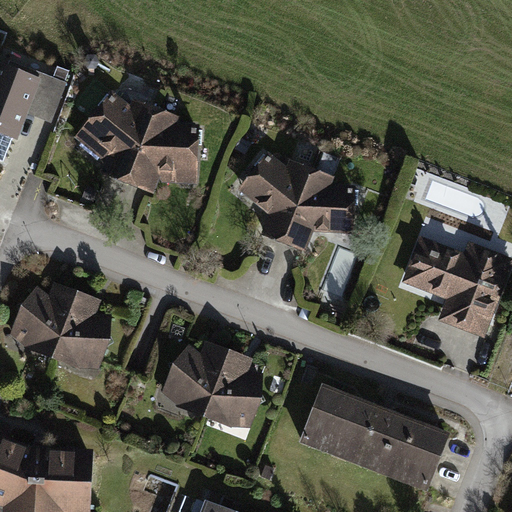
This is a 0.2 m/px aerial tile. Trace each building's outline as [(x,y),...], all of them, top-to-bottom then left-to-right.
[(0,66),(0,135),(11,140),(34,79),(0,66)] [(127,183),(150,104),(128,97),(123,107),(98,96),(73,136),(105,154),(96,173),(127,183)] [(150,104),(127,183),(151,191),(155,178),(193,182),(197,124),(171,121),(171,111),(150,104)] [(258,235),(281,241),(307,164),(284,156),(281,165),(254,154),(229,187),(267,214),(258,235)] [(329,171),(307,164),(281,241),(305,247),(310,229),(351,227),(353,184),(326,182),(329,171)] [(459,252),(416,237),(399,286),(445,302),(439,318),(486,335),(511,259),(511,257),(463,241),(459,252)] [(53,360),(77,292),(53,283),(47,296),(35,289),(8,335),(28,351),(53,360)] [(77,292),(53,360),(78,368),(98,368),(110,316),(93,314),(100,300),(77,292)] [(175,410),(201,417),(226,349),(204,340),(197,352),(184,343),(160,391),(175,410)] [(250,358),(226,349),(201,417),(227,425),(248,424),(262,374),(244,369),(250,358)] [(446,436),(325,390),(305,444),(425,490),(446,436)] [(29,445),(0,436),(0,505),(15,510),(38,511),(88,511),(88,446),(29,445)] [(233,511),(200,499),(194,511),(233,511)]
